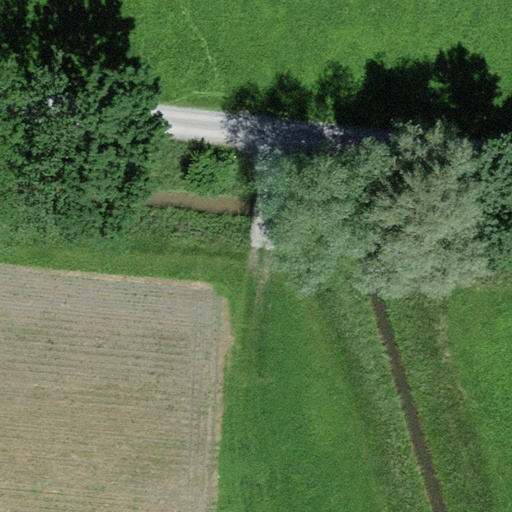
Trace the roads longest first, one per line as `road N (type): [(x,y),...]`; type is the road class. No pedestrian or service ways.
road 1 (track): [(511,139),(0,93)]
road 2 (track): [(219,112),(204,259)]
